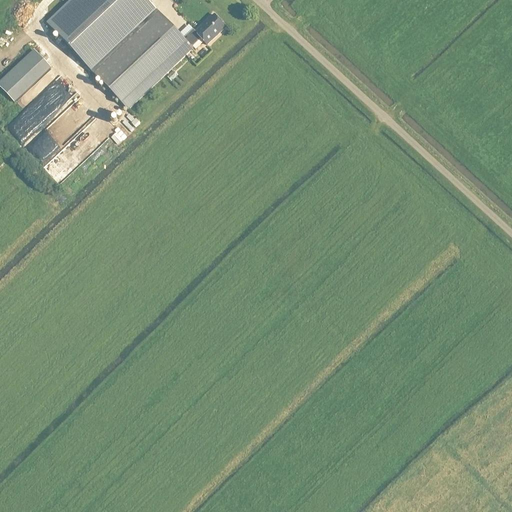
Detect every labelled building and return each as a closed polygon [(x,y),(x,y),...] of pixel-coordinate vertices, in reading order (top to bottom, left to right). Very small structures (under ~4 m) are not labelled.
[(182,38),(155,9),(146,0),(73,0),(47,25),(85,64),(90,70),(127,110),(175,64),(192,48),(191,48),(182,38)] [(19,14),(15,23),(22,26),(26,17),(19,14)] [(182,38),(191,48),(201,39),(206,45),(225,27),(213,14),(206,21),(207,21),(203,25),(202,25),(195,31),(192,29),(182,38)] [(0,55),(4,51),(8,54),(18,40),(0,27),(0,55)] [(0,88),(13,103),(50,68),(33,51),(0,81),(0,88)] [(103,125),(107,121),(101,115),(97,119),(103,125)] [(92,123),(77,141),(92,154),(107,137),(92,123)] [(52,161),(66,176),(89,154),(75,139),(52,161)]
